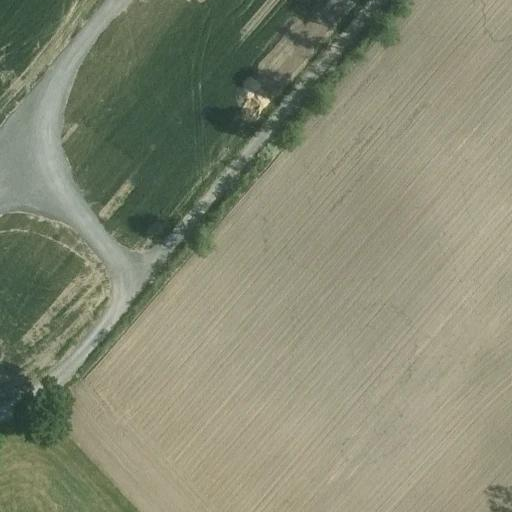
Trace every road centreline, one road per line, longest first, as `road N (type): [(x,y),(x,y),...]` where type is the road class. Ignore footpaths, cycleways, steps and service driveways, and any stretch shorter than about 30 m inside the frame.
road 1 (track): [(393,0),(50,395),(0,417)]
road 2 (track): [(0,150),(125,0)]
road 3 (track): [(145,286),(0,157)]
